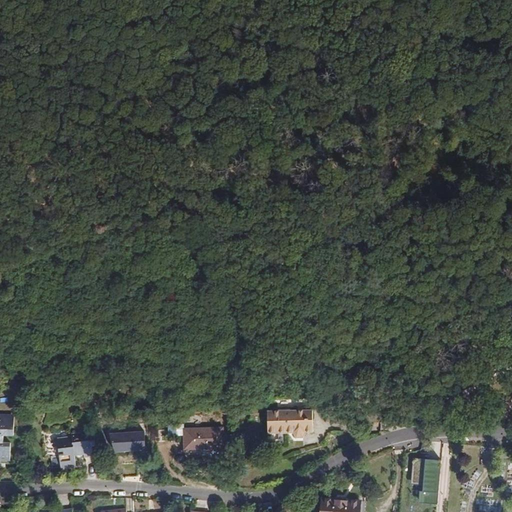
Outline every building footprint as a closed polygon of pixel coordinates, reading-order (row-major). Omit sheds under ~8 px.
[(293,433),(294,434),(313,427),(313,409),(267,411),(268,434),(293,433)] [(8,424),(9,414),(0,414),(0,455),(0,456),(0,458),(11,458),(11,443),(4,443),(4,435),(14,436),(15,425),(8,424)] [(170,435),(183,434),(183,428),(183,424),(170,425),(170,435)] [(183,428),(183,434),(184,450),(224,449),(224,427),(183,428)] [(313,427),(294,434),(297,438),(303,438),(306,433),(314,432),(313,427)] [(144,430),(110,432),(115,451),(146,449),(144,430)] [(64,452),(59,453),(61,468),(76,466),(75,455),(84,454),(85,456),(94,455),(93,447),(96,446),(95,435),(82,437),(82,434),(71,435),(71,438),(57,440),(58,446),(63,445),(64,452)] [(138,461),(122,462),(123,476),(138,476),(138,461)] [(442,464),(413,462),(411,490),(424,491),(423,498),(421,498),(420,510),(438,511),(442,464)] [(360,511),(361,501),(321,498),(319,511),(360,511)]
